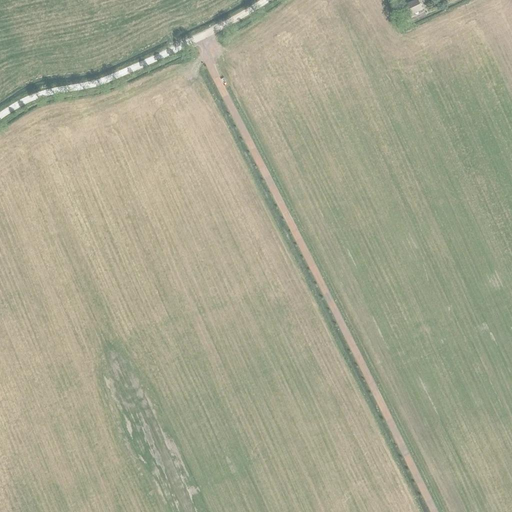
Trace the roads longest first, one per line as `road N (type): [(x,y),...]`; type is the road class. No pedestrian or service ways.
road 1 (track): [(197,39),(430,511)]
road 2 (residential): [(266,0),(119,74),(39,94),(0,116)]
